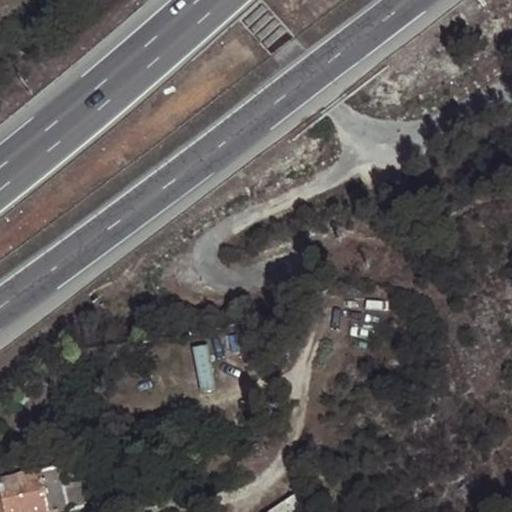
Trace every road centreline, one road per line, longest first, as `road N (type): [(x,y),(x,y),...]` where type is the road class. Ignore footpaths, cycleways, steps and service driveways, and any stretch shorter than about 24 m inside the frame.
road 1 (motorway): [(0,303),(411,0)]
road 2 (residential): [(370,135),(336,172),(228,224),(202,247),(201,266),(215,278),(270,273)]
road 3 (motorway): [(209,0),(0,175)]
road 4 (residential): [(243,0),(370,135)]
road 5 (residential): [(370,135),(425,132),(511,85)]
